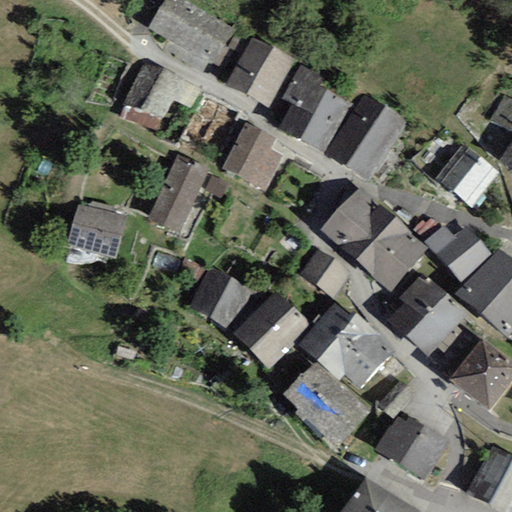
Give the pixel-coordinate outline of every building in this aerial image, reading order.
[(185,0),(164,0),(147,28),(212,68),(235,31),(185,0)] [(226,84),(246,95),(272,48),(252,37),(226,84)] [(295,61),(272,48),(246,95),(269,108),(295,61)] [(147,62),(126,101),(159,119),(180,80),(147,62)] [(299,140),(325,91),(318,87),(322,78),(299,66),(281,100),(292,105),(279,130),(299,140)] [(322,152),(348,102),(325,91),(299,140),(322,152)] [(237,112),(203,95),(182,138),(216,155),(237,112)] [(511,100),(503,95),(487,123),(511,135),(511,138),(496,163),(511,172),(511,100)] [(367,98),(330,156),(369,181),(406,123),(367,98)] [(246,123),(222,168),(264,190),(282,156),(270,150),(276,139),(246,123)] [(463,145),(436,180),(472,207),(499,173),(463,145)] [(207,170),(178,157),(150,219),(179,232),(207,170)] [(355,260),(394,218),(360,188),(321,230),(355,260)] [(78,204),(67,246),(115,259),(126,217),(78,204)] [(429,250),(394,218),(355,260),(390,292),(429,250)] [(491,255),(467,228),(455,239),(443,226),(425,242),(436,255),(460,282),(491,255)] [(511,331),(511,260),(497,248),(456,294),(506,338),(511,331)] [(350,274),(316,250),(299,275),(332,299),(350,274)] [(249,291),(207,271),(189,308),(231,329),(249,291)] [(382,316),(405,338),(443,298),(419,276),(397,300),(382,316)] [(309,328),(275,293),(232,335),(267,370),(309,328)] [(466,320),(443,298),(405,338),(428,359),(466,320)] [(396,350),(354,314),(351,317),(334,303),(320,320),(379,369),(396,350)] [(361,389),(379,369),(320,320),(298,346),(340,381),(345,375),(361,389)] [(511,363),(480,340),(450,380),(490,410),(511,380),(511,363)] [(314,364),(299,377),(355,430),(371,410),(314,364)] [(355,430),(299,377),(283,395),(334,452),(355,430)] [(400,380),(377,407),(393,420),(416,393),(400,380)] [(448,443),(408,417),(405,422),(397,417),(375,451),(423,482),(448,443)] [(511,458),(511,457),(491,446),(466,493),(487,505),(511,458)] [(511,511),(511,458),(487,505),(502,511),(511,511)] [(414,511),(365,478),(341,511),(414,511)]
